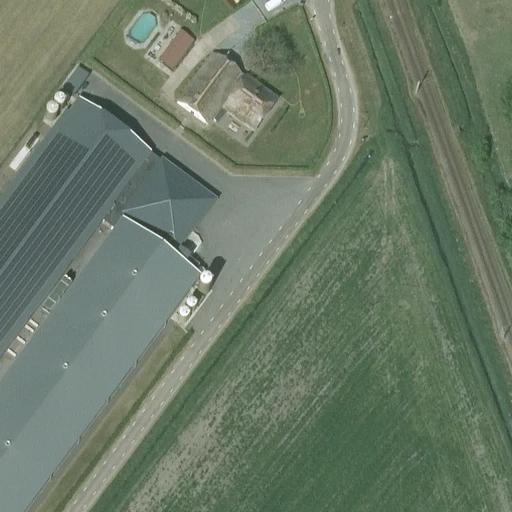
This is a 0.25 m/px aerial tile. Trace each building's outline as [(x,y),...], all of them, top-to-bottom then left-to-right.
[(170,73),(112,31),(98,49),(157,91),(170,73)] [(170,72),(191,43),(179,34),(158,63),(170,72)] [(276,100),(213,54),(177,104),(208,126),(221,108),(253,131),(276,100)] [(0,206),(0,357),(112,207),(131,223),(174,254),(176,252),(183,257),(197,238),(190,233),(212,203),(161,165),(160,165),(148,156),(148,155),(77,103),(0,206)] [(118,222),(0,380),(0,511),(25,511),(198,281),(118,222)]
